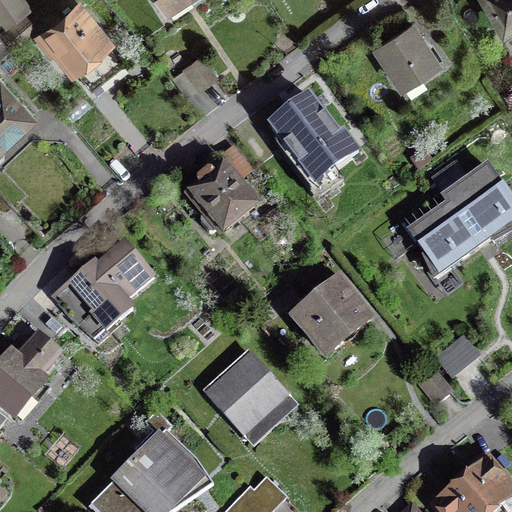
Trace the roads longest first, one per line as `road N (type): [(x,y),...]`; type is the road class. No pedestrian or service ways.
road 1 (residential): [(0,313),(251,97),(391,0)]
road 2 (residential): [(365,511),(511,394)]
